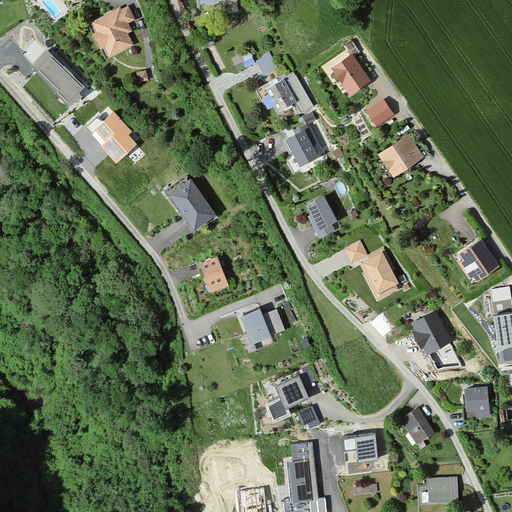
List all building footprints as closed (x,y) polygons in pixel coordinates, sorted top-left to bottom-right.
[(200,0),(201,0),(223,0),(225,12),(239,9),(237,0),(200,0)] [(120,6),(93,18),(98,29),(94,31),(101,45),(105,43),(110,54),(134,43),(128,31),(132,29),(129,21),(135,18),(129,4),(121,8),(120,6)] [(200,42),(203,47),(214,42),(211,36),(200,42)] [(46,50),(32,64),(68,107),(81,97),(79,94),(84,88),(46,50)] [(232,59),(235,65),(252,58),(249,51),(232,59)] [(352,53),(333,66),(351,92),(370,79),(352,53)] [(270,54),(256,62),(264,75),(277,67),(270,54)] [(146,70),(137,72),(139,81),(148,78),(146,70)] [(284,77),(266,87),(279,110),(296,101),(302,111),(312,105),(295,75),(286,80),(284,77)] [(384,98),(367,109),(377,124),(394,112),(384,98)] [(131,132),(113,112),(95,129),(108,142),(103,147),(116,162),(135,144),(127,135),(131,132)] [(304,127),(287,136),(301,163),(318,154),(304,127)] [(409,134),(379,153),(393,174),(423,155),(409,134)] [(191,176),(169,191),(194,227),(215,212),(191,176)] [(324,193),(306,202),(311,213),(308,215),(319,236),(335,228),(331,221),(336,218),(324,193)] [(357,208),(351,211),(354,217),(360,213),(357,208)] [(473,273),(477,279),(500,263),(481,237),(459,252),(465,259),(461,262),(470,275),(473,273)] [(360,240),(345,248),(352,262),(367,254),(360,240)] [(363,262),(361,263),(379,297),(399,287),(396,282),(399,280),(393,268),(395,268),(384,246),(368,254),(369,256),(362,260),(363,262)] [(217,255),(201,261),(211,290),(228,284),(217,255)] [(509,286),(491,288),(495,336),(495,351),(499,349),(498,360),(503,359),(504,366),(511,365),(511,303),(511,304),(509,286)] [(260,305),(242,312),(253,340),(284,328),(276,307),(263,312),(260,305)] [(435,312),(413,323),(417,331),(415,332),(422,345),(424,344),(437,370),(462,367),(435,312)] [(309,366),(302,368),(308,383),(315,380),(309,366)] [(299,376),(276,386),(285,408),(309,398),(299,376)] [(486,388),(465,390),(467,409),(477,408),(478,416),(488,416),(486,388)] [(313,406),(298,413),(303,425),(308,422),(311,428),(321,423),(313,406)] [(420,406),(402,417),(418,442),(436,431),(420,406)] [(374,433),(343,437),(345,450),(357,449),(359,463),(378,460),(374,433)] [(312,441),(291,443),(292,457),(289,458),(294,502),(311,500),(311,511),(325,511),(324,498),(318,499),(312,441)] [(460,474),(429,476),(430,502),(461,501),(460,474)] [(290,482),(281,483),(282,498),(291,497),(290,482)] [(355,486),(356,493),(376,491),(376,484),(355,486)] [(266,511),(264,487),(237,490),(239,511),(266,511)]
